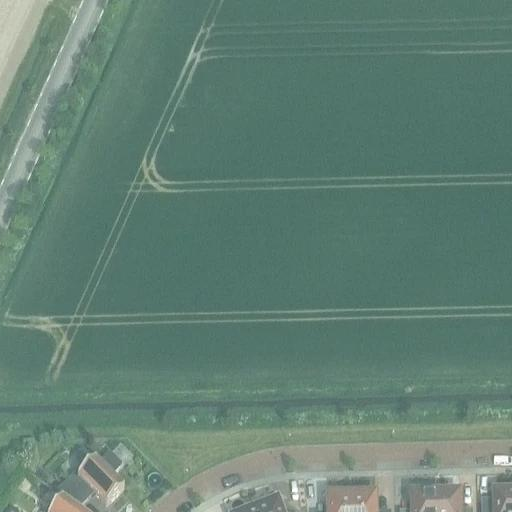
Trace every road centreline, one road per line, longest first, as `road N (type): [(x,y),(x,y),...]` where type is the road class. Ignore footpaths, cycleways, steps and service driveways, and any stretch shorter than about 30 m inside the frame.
road 1 (residential): [(168,511),(204,482),(271,455),(511,448)]
road 2 (tertiary): [(0,207),(92,0)]
